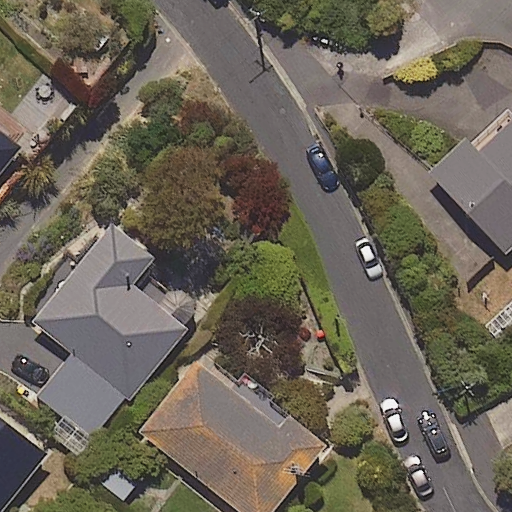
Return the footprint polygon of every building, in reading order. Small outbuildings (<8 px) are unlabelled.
[(511,245),(511,111),(480,143),(471,133),(433,169),(508,249),(511,245)] [(0,173),(24,144),(0,123),(0,173)] [(39,394),(62,413),(49,429),(79,453),(127,393),(131,396),(189,324),(135,280),(158,252),(114,217),(33,317),(74,351),(39,394)] [(271,511),(331,440),(215,344),(144,430),(243,511),(271,511)] [(0,511),(49,449),(0,410),(0,511)]
